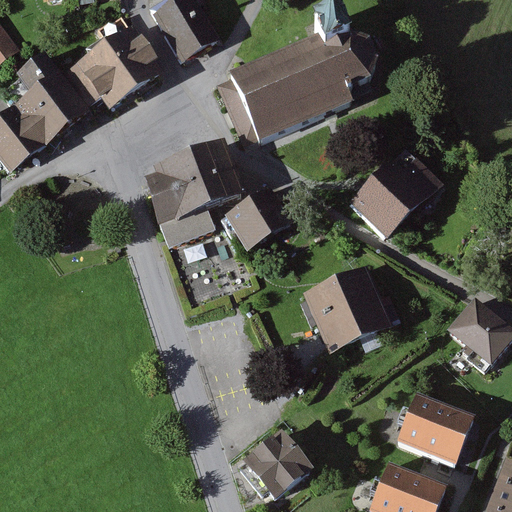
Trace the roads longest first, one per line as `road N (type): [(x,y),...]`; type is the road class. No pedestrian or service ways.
road 1 (residential): [(511,314),(250,170),(186,96)]
road 2 (residential): [(114,145),(229,511)]
road 3 (residential): [(114,145),(64,152),(0,201)]
